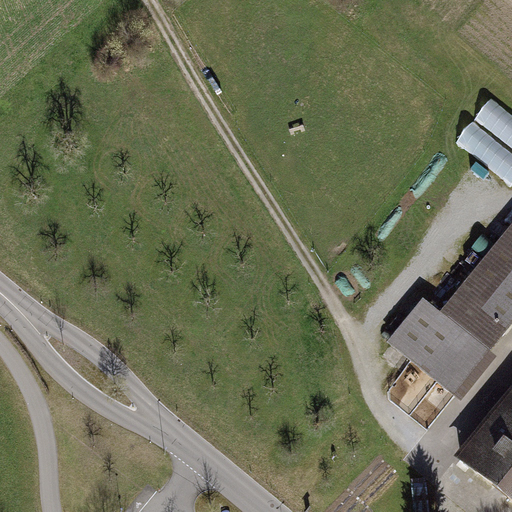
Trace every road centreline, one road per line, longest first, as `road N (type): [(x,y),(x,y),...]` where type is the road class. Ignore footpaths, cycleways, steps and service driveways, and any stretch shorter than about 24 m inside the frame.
road 1 (track): [(153,0),(337,323),(353,383),(422,464)]
road 2 (tertiary): [(266,511),(0,293)]
